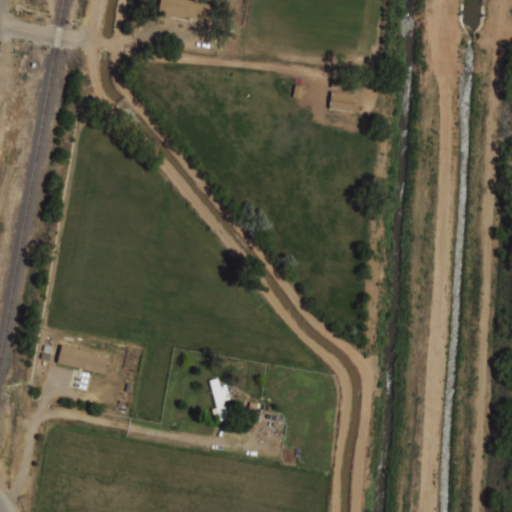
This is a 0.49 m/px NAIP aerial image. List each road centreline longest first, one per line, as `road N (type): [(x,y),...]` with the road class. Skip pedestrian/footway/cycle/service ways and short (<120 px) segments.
road 1 (residential): [(336,511),(344,389),(329,361),(95,94),(88,35),(101,0)]
road 2 (residential): [(10,511),(5,503),(24,484),(40,420),(57,414),(126,427)]
